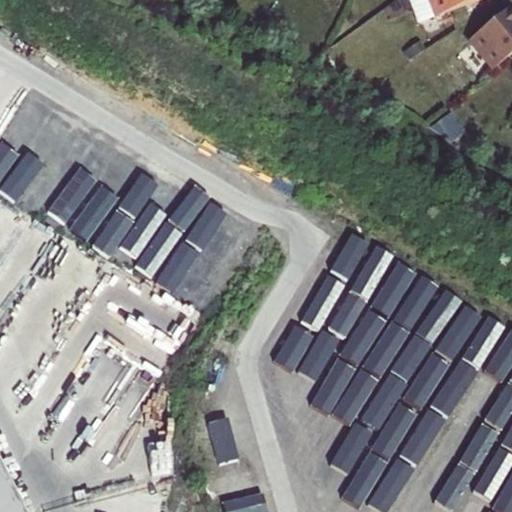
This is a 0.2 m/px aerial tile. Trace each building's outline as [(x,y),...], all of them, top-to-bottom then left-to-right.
[(427,0),(437,21),(484,0),(427,0)] [(511,15),(507,10),(469,41),(493,70),(511,54),(511,15)] [(0,95),(0,172),(27,136),(0,116),(0,98),(2,96),(0,95)] [(0,296),(12,269),(0,264),(0,296)] [(0,317),(7,324),(27,302),(15,291),(0,306),(0,317)] [(0,339),(0,361),(4,365),(34,333),(31,330),(55,304),(43,293),(0,339)] [(31,425),(64,384),(48,371),(16,413),(31,425)] [(331,482),(351,443),(333,434),(313,472),(331,482)] [(0,511),(15,511),(0,480),(0,511)]
